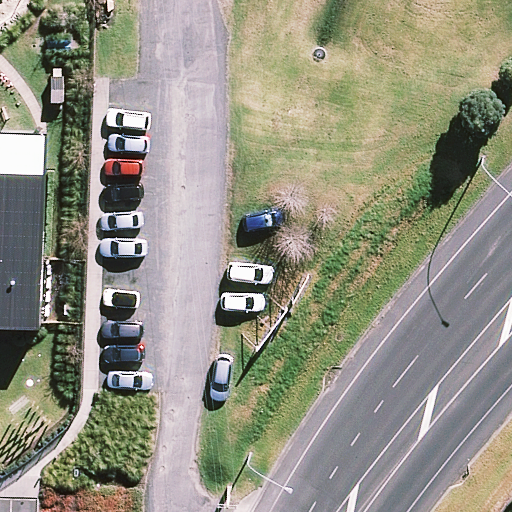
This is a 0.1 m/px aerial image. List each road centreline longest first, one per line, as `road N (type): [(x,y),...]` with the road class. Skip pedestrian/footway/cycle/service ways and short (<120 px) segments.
road 1 (tertiary): [(452,382),(347,511)]
road 2 (tertiary): [(452,382),(511,248)]
